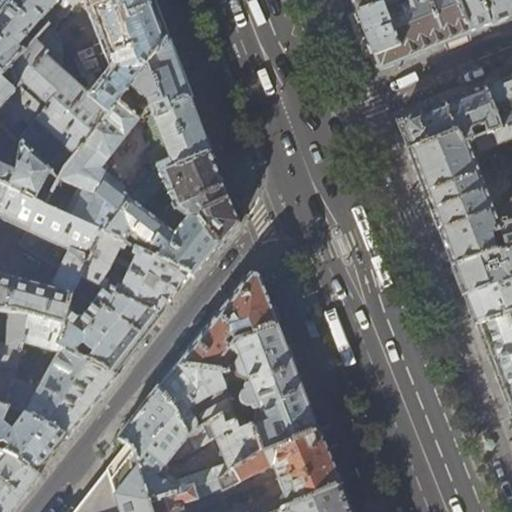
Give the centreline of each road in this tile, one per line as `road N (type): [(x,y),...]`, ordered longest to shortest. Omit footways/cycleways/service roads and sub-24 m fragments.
road 1 (residential): [(31,511),(279,198),(297,127)]
road 2 (primary): [(447,511),(297,127)]
road 3 (residential): [(511,44),(297,127)]
road 4 (primary): [(297,127),(248,0)]
